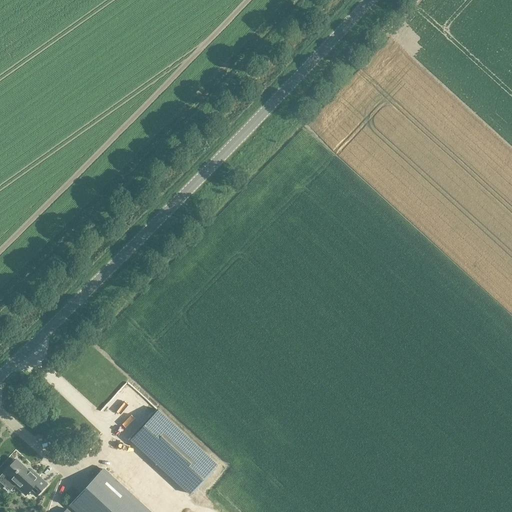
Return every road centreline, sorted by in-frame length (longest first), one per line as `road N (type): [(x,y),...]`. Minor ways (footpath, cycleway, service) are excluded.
road 1 (unclassified): [(0,377),(371,0)]
road 2 (unknown): [(22,355),(110,442)]
